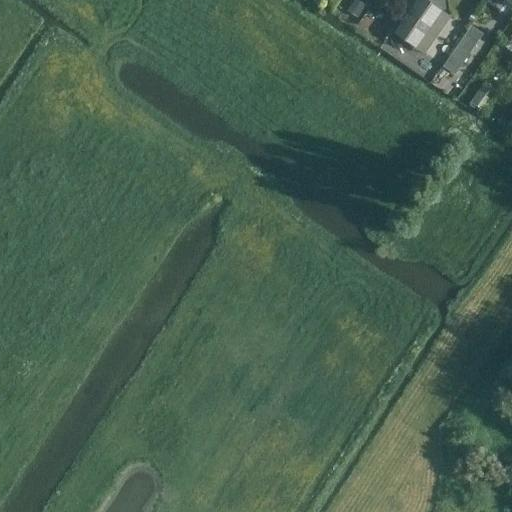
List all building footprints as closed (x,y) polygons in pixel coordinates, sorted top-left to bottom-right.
[(361,23),(371,7),(360,0),(350,15),(361,23)] [(423,0),(418,0),(395,33),(416,48),(441,12),(423,0)] [(364,31),(382,43),(390,31),(388,29),(395,19),(388,15),(379,28),(370,22),(364,31)] [(457,75),(485,35),(473,27),(445,67),(457,75)] [(484,112),(496,95),(483,86),(471,103),(484,112)]
